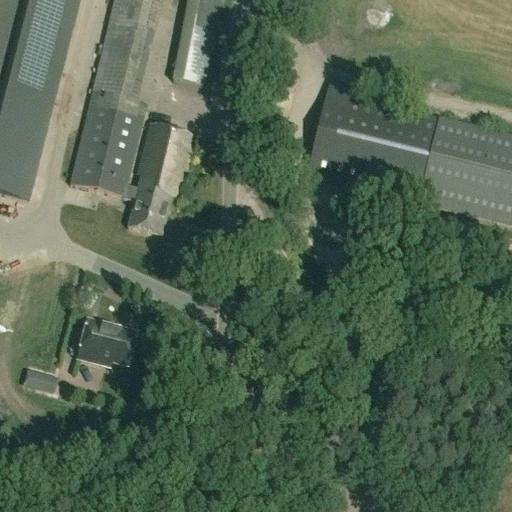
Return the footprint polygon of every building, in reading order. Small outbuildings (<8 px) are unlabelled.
[(0,0),(0,197),(28,204),(79,0),(0,0)] [(158,0),(115,0),(69,189),(122,202),(125,189),(163,37),(150,34),(158,0)] [(188,0),(172,86),(206,93),(224,0),(188,0)] [(511,140),(441,123),(348,98),(351,87),(331,82),(306,176),(419,206),(511,229),(511,140)] [(133,191),(125,189),(122,202),(134,205),(128,231),(162,239),(172,200),(178,201),(193,137),(149,127),(133,191)] [(88,324),(78,362),(101,368),(102,363),(128,370),(136,337),(88,324)] [(83,401),(111,406),(116,376),(89,371),(83,401)]
